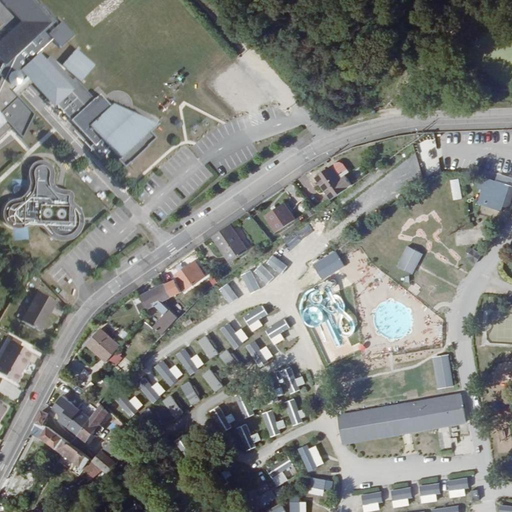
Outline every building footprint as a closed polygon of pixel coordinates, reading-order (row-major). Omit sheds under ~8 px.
[(32,79),(48,65),(40,57),(56,43),(63,51),(77,38),(65,24),(62,26),(54,17),(53,14),(52,12),(43,5),(41,0),(40,0),(0,0),(10,10),(15,6),(20,10),(24,7),(27,11),(24,14),(29,19),(23,24),(0,44),(0,61),(4,66),(1,72),(0,74),(0,78),(9,84),(13,88),(20,88),(32,79)] [(15,6),(10,10),(23,24),(29,19),(24,14),(27,11),(24,7),(20,10),(15,6)] [(81,82),(97,65),(78,48),(63,65),(81,82)] [(48,65),(32,79),(58,107),(94,146),(91,150),(102,162),(112,153),(119,160),(117,163),(124,170),(129,167),(130,168),(149,149),(148,148),(156,141),(150,134),(155,129),(141,122),(142,119),(121,108),(118,111),(114,106),(112,107),(102,96),(88,109),(48,65)] [(0,142),(14,130),(23,141),(36,116),(20,99),(15,94),(20,88),(13,88),(9,84),(0,78),(0,142)] [(15,94),(20,99),(34,86),(55,110),(58,107),(32,79),(20,88),(15,94)] [(31,181),(27,193),(20,198),(12,200),(6,204),(5,215),(6,222),(11,226),(20,227),(28,224),(35,224),(46,229),(51,236),(57,239),(67,240),(79,235),(84,229),(86,218),(83,211),(80,208),(75,204),(74,198),(74,194),(71,191),(67,190),(60,188),(55,184),(56,176),(55,169),(49,163),(43,160),(35,162),(29,169),(31,181)] [(337,165),(343,174),(351,168),(347,163),(344,160),(341,162),(337,165)] [(320,176),(335,198),(356,184),(349,173),(344,176),(343,174),(337,165),(320,176)] [(351,168),(343,174),(344,176),(349,173),(353,171),(351,168)] [(458,178),(449,179),(452,200),(461,198),(458,178)] [(499,191),(489,198),(496,208),(506,200),(499,191)] [(500,213),(511,205),(506,200),(496,208),(500,213)] [(264,216),(274,232),(292,219),(281,204),(264,216)] [(233,227),(216,239),(232,264),(251,252),(233,227)] [(422,254),(407,247),(398,266),(412,273),(422,254)] [(341,258),(336,251),(313,266),(322,280),(345,265),(341,258)] [(179,276),(187,290),(207,277),(198,263),(179,276)] [(177,280),(167,285),(171,293),(165,301),(186,312),(190,308),(175,296),(184,292),(178,280),(177,280)] [(158,305),(159,307),(170,317),(158,331),(166,335),(186,312),(165,301),(171,293),(167,285),(153,292),(158,305)] [(146,296),(143,288),(139,290),(148,312),(158,305),(153,292),(146,296)] [(53,300),(36,290),(20,319),(38,329),(53,300)] [(64,293),(60,296),(65,302),(68,298),(64,293)] [(234,349),(243,343),(228,321),(218,328),(234,349)] [(102,331),(88,346),(107,363),(121,348),(102,331)] [(204,335),(196,341),(209,359),(217,353),(204,335)] [(236,349),(241,360),(252,355),(257,367),(268,362),(258,339),(236,349)] [(30,352),(11,341),(0,357),(0,371),(15,380),(19,375),(17,373),(30,352)] [(189,374),(198,368),(184,347),(175,354),(189,374)] [(219,356),(227,361),(231,354),(224,349),(219,356)] [(447,355),(433,357),(438,388),(452,386),(447,355)] [(153,367),(170,386),(178,378),(161,359),(153,367)] [(305,385),(301,375),(294,378),(290,366),(278,370),(287,392),(305,385)] [(214,392),(222,385),(208,368),(200,375),(214,392)] [(135,384),(152,402),(160,395),(143,377),(135,384)] [(188,380),(179,385),(189,404),(199,399),(188,380)] [(263,402),(283,397),(279,386),(260,392),(263,402)] [(130,417),(138,410),(120,391),(112,398),(130,417)] [(240,417),(252,415),(246,392),(235,394),(240,417)] [(170,394),(161,400),(173,418),(182,412),(170,394)] [(340,417),(344,445),(469,424),(464,395),(340,417)] [(80,434),(92,418),(65,397),(55,408),(56,409),(64,415),(61,419),(65,421),(63,425),(72,431),(74,429),(80,434)] [(303,422),(301,410),(297,411),(295,399),(285,401),(289,425),(303,422)] [(493,401),(494,413),(511,411),(511,400),(493,401)] [(218,433),(231,426),(220,404),(206,411),(218,433)] [(92,418),(80,434),(81,435),(80,438),(90,444),(91,442),(105,452),(117,437),(118,436),(102,426),(110,413),(103,405),(92,418)] [(285,430),(282,419),(275,420),(272,409),(262,412),(267,434),(285,430)] [(38,435),(58,450),(65,439),(53,430),(45,426),(49,415),(40,410),(34,424),(43,429),(38,435)] [(111,419),(122,431),(127,425),(115,413),(111,419)] [(253,443),(260,440),(256,431),(250,434),(245,423),(235,427),(245,450),(255,446),(253,443)] [(180,448),(185,443),(178,436),(173,442),(180,448)] [(65,439),(58,450),(83,468),(91,458),(72,444),(65,439)] [(105,452),(97,462),(113,474),(115,471),(112,466),(117,461),(105,452)] [(265,467),(274,484),(287,477),(283,471),(293,466),(287,455),(265,467)] [(309,484),(329,483),(329,475),(308,476),(309,484)] [(319,488),(303,489),(304,505),(319,505),(319,488)] [(253,511),(275,498),(270,489),(247,502),(253,511)] [(285,511),(281,503),(260,511),(285,511)] [(511,511),(511,504),(503,503),(500,511),(511,511)]
